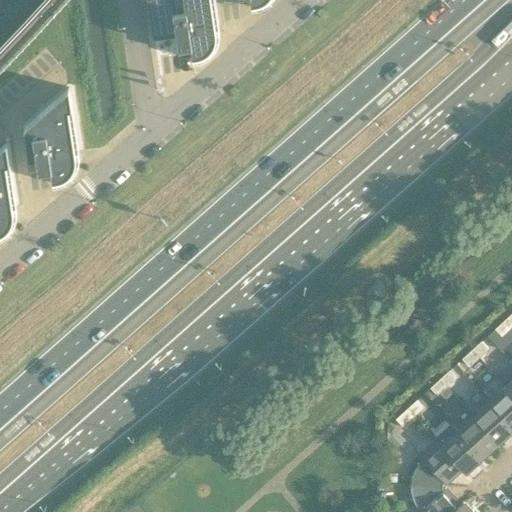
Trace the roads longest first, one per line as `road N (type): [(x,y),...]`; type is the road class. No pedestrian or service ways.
road 1 (trunk): [(7,511),(511,65)]
road 2 (trunk): [(466,0),(0,412)]
road 3 (unclassified): [(151,129),(0,269)]
road 4 (unclassified): [(298,0),(151,129)]
road 5 (unclassified): [(151,129),(133,0)]
